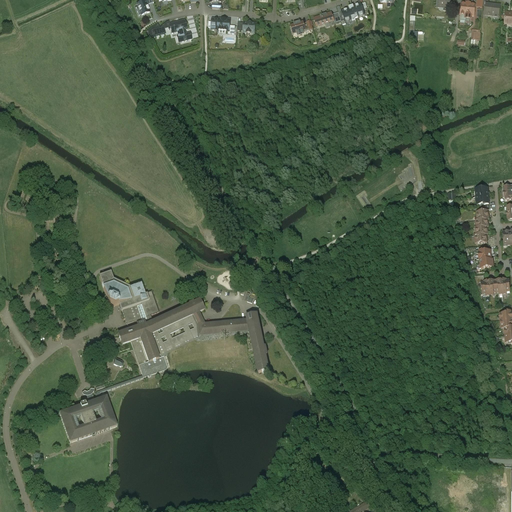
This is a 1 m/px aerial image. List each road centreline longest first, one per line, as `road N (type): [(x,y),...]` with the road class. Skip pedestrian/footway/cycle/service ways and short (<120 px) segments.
road 1 (residential): [(29,511),(9,449),(8,412),(29,369),(70,338)]
road 2 (residential): [(353,0),(288,19),(203,11),(201,0)]
